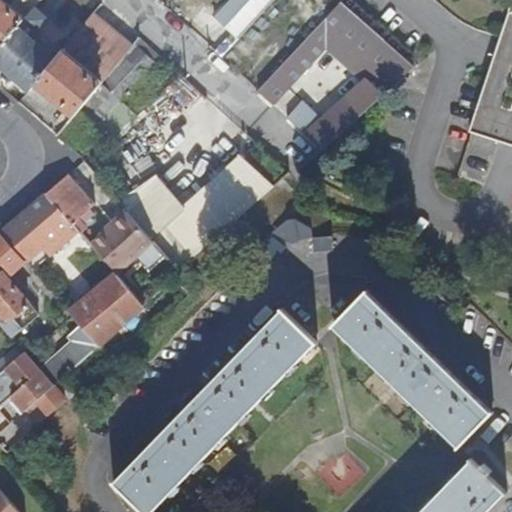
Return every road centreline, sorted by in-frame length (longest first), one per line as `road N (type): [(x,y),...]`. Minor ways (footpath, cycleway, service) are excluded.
road 1 (residential): [(511,396),(374,276),(351,264),(292,262),(98,458),(93,479),(112,511)]
road 2 (residential): [(410,0),(457,41),(417,176),(421,193),(446,215),(487,208),(510,150)]
road 3 (residential): [(301,159),(130,0)]
